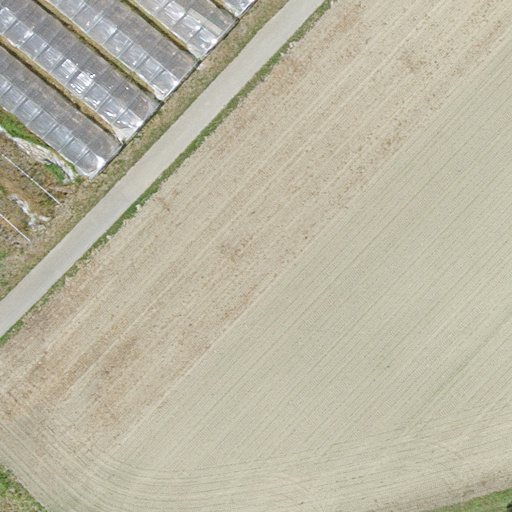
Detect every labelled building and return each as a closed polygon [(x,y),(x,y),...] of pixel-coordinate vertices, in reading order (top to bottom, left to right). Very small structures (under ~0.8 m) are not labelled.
[(160,105),(30,0),(0,0),(0,35),(129,142),(160,105)] [(46,0),(168,100),(198,64),(119,0),(46,0)] [(236,20),(211,0),(128,0),(203,60),(236,20)] [(224,0),(243,16),(256,0),(224,0)] [(0,107),(92,183),(122,147),(0,46),(0,107)]
